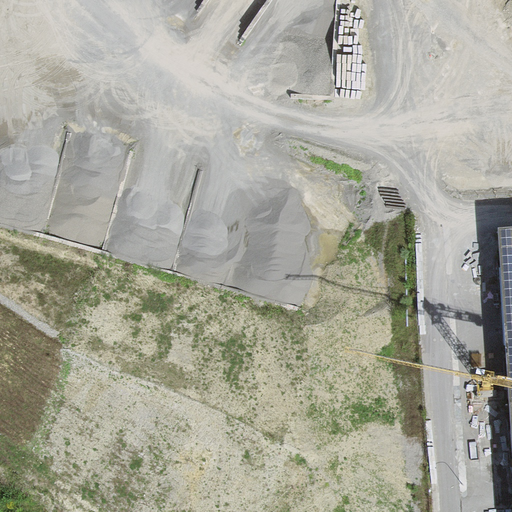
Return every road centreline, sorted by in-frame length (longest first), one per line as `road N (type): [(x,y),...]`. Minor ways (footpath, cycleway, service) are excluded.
road 1 (unknown): [(414,139),(382,143),(337,133),(123,0)]
road 2 (residential): [(450,511),(429,221)]
road 3 (unknown): [(414,139),(409,0)]
